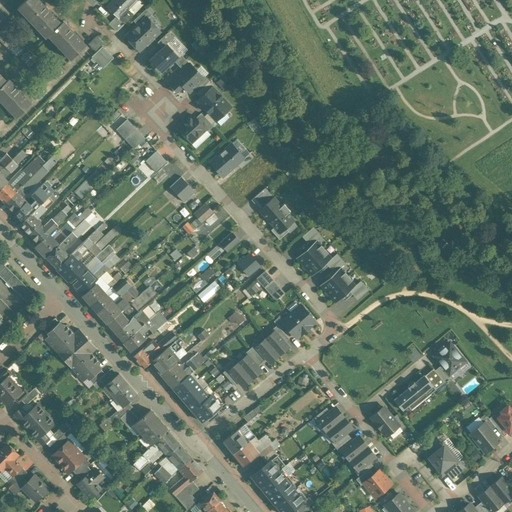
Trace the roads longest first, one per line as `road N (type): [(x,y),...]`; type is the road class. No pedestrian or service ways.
road 1 (residential): [(307,352),(328,335),(330,319),(164,136),(151,78),(111,34)]
road 2 (residential): [(195,443),(63,297)]
road 3 (residential): [(195,443),(307,352)]
road 4 (residential): [(357,415),(434,511)]
